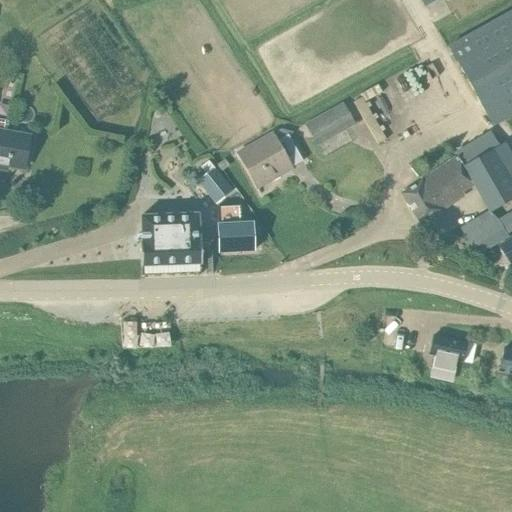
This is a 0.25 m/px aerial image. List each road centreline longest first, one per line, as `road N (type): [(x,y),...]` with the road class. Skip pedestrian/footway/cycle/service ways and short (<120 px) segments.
road 1 (tertiary): [(511,308),(386,275),(189,288)]
road 2 (tertiary): [(0,290),(189,288)]
